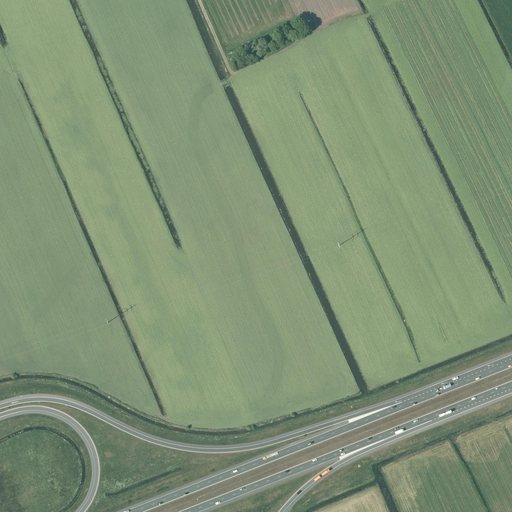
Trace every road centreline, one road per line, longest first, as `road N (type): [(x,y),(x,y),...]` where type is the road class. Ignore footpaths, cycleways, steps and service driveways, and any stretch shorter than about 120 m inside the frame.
road 1 (motorway): [(403,405),(226,450),(156,441),(57,400),(0,406)]
road 2 (motorway): [(403,405),(131,511)]
road 3 (motorway): [(187,511),(430,417)]
road 4 (motorway): [(281,511),(324,472),(430,417)]
road 5 (motorway): [(0,414),(42,408),(82,430),(97,472),(81,511)]
